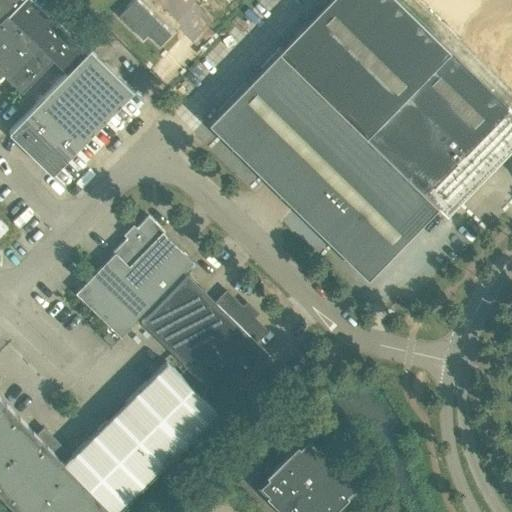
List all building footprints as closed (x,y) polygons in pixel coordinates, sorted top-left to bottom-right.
[(0,0),(0,79),(1,80),(7,75),(22,90),(55,57),(68,70),(9,131),(52,173),(133,89),(90,47),(86,51),(32,0),(0,0)] [(136,0),(133,0),(119,15),(142,38),(148,33),(159,44),(170,33),(136,0)] [(508,106),(399,0),(329,0),(322,8),(279,49),(209,121),(368,276),(438,205),(444,211),(511,141),(511,109),(508,105),(508,106)] [(121,335),(139,317),(194,261),(164,231),(165,230),(149,214),(113,251),(115,252),(76,291),(121,335)] [(0,236),(9,227),(0,219),(0,236)] [(217,301),(188,273),(142,320),(224,400),(270,352),(255,338),(266,328),(227,290),(217,301)] [(107,331),(103,336),(111,345),(116,339),(107,331)] [(0,493),(18,511),(116,511),(218,412),(167,360),(64,461),(0,395),(0,493)] [(317,446),(309,437),(300,446),(298,444),(267,474),(269,476),(260,485),(269,493),(267,495),(283,511),(332,511),(349,496),(347,494),(356,486),(348,477),(350,475),(319,444),(317,446)]
